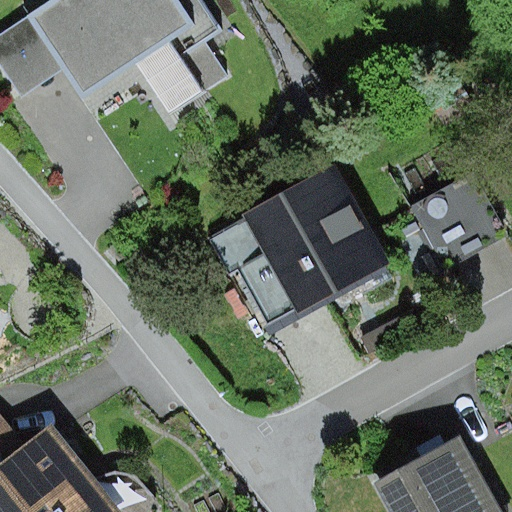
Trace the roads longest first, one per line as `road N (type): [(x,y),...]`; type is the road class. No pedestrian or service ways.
road 1 (unclassified): [(0,153),(257,461)]
road 2 (unclassified): [(257,461),(511,322)]
